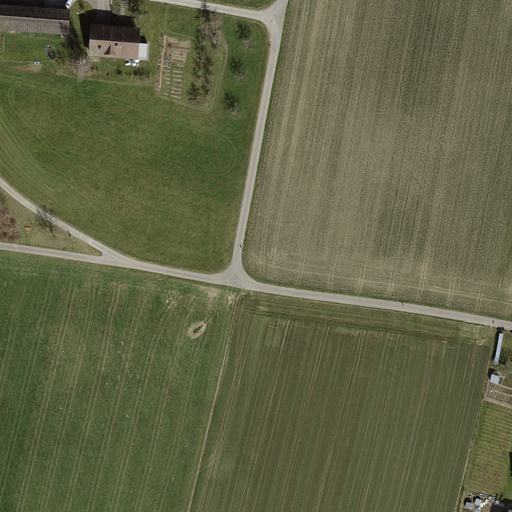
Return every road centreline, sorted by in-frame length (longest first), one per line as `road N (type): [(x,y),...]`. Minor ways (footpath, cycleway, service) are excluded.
road 1 (track): [(121,261),(511,326)]
road 2 (track): [(283,0),(226,284)]
road 3 (track): [(121,261),(0,179)]
road 4 (track): [(0,246),(121,261)]
